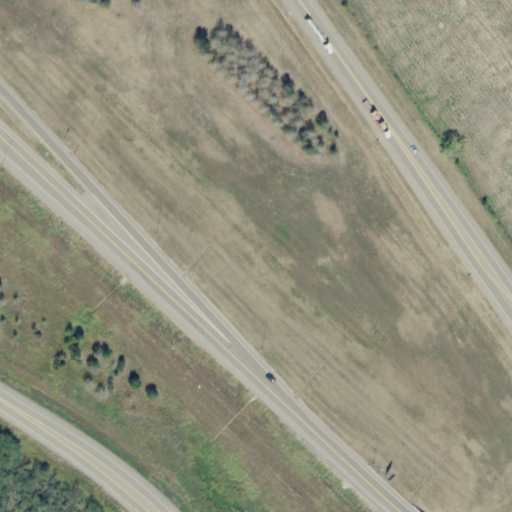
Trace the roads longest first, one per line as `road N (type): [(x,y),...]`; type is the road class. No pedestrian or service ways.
road 1 (trunk): [(256,379),(233,342),(0,88)]
road 2 (trunk): [(298,0),(511,302)]
road 3 (trunk): [(94,229),(256,379)]
road 4 (trunk): [(0,394),(158,511)]
road 5 (trunk): [(256,379),(396,511)]
road 6 (trunk): [(0,138),(94,229)]
road 7 (trunk): [(0,150),(94,229)]
